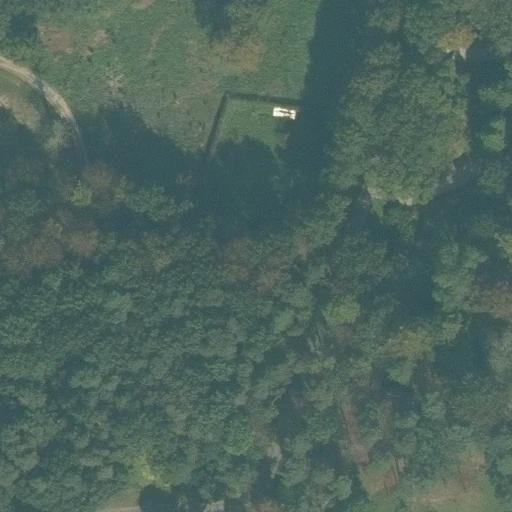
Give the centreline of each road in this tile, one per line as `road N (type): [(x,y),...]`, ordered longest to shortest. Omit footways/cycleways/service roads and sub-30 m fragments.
road 1 (residential): [(435,0),(298,398),(258,486),(225,507),(166,511)]
road 2 (unknown): [(315,343),(435,362),(474,379),(511,416)]
